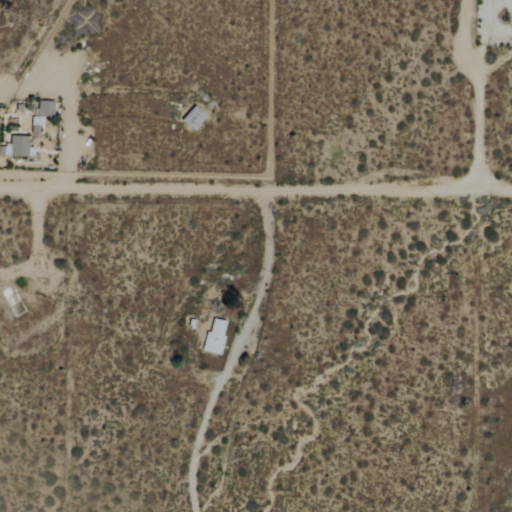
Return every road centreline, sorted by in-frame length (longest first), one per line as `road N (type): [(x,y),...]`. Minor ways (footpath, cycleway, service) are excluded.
road 1 (residential): [(511,191),(0,188)]
road 2 (residential): [(195,511),(193,467),(260,303),(270,242),(265,203),(254,189)]
road 3 (residential): [(465,0),(461,56),(480,91),(485,191)]
